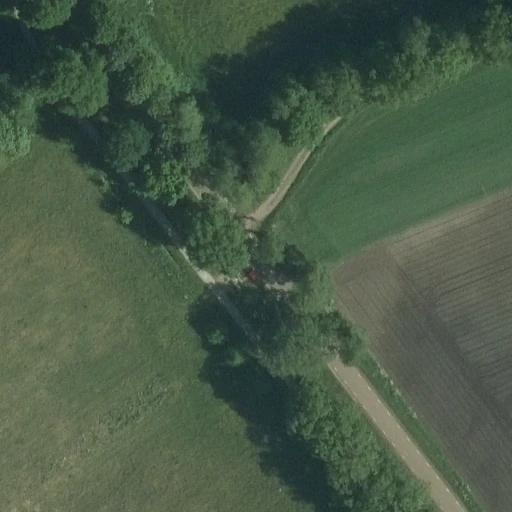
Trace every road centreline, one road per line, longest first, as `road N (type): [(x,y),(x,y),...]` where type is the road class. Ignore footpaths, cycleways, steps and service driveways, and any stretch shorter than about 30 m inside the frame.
road 1 (tertiary): [(451,511),(349,370),(136,106),(71,0)]
road 2 (track): [(217,293),(255,256),(260,222),(310,135),(352,96),(511,34)]
